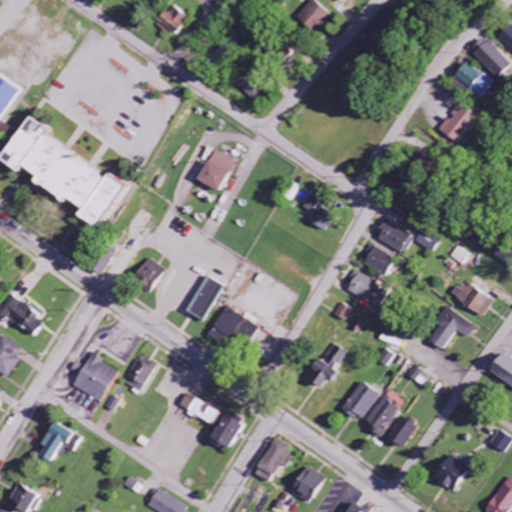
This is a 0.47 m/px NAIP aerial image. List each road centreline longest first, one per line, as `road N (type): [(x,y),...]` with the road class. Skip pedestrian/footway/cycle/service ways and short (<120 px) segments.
road 1 (tertiary): [(412,511),(0,221)]
road 2 (residential): [(252,400),(356,233),(367,176),(441,70),(511,0)]
road 3 (residential): [(362,198),(76,0)]
road 4 (residential): [(388,496),(511,320)]
road 5 (residential): [(0,459),(104,295)]
road 6 (residential): [(264,131),(382,0)]
